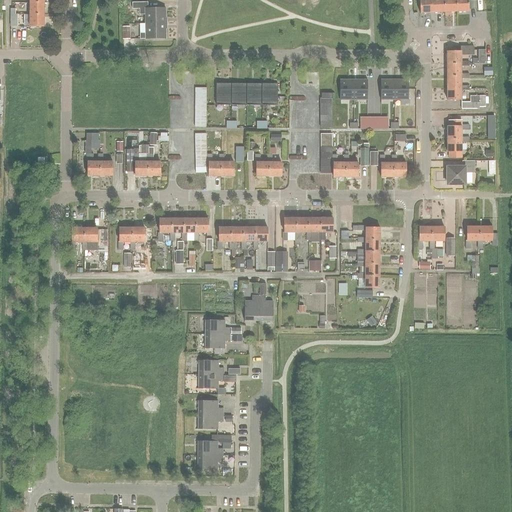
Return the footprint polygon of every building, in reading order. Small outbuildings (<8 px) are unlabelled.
[(419,0),(420,14),(432,13),(431,0),(419,0)] [(444,13),(443,0),(431,0),(432,13),(444,13)] [(443,0),(444,13),(457,12),(456,0),(443,0)] [(456,0),(457,12),(469,12),(468,0),(456,0)] [(30,3),(30,15),(44,15),(44,3),(30,3)] [(148,3),(132,3),(132,10),(139,10),(139,15),(145,15),(145,24),(166,24),(165,9),(148,9),(148,3)] [(30,15),(30,27),(44,28),(44,15),(30,15)] [(145,34),(140,34),(140,40),(166,39),(166,24),(145,24),(145,34)] [(130,40),(130,27),(122,27),(122,40),(130,40)] [(461,64),(461,63),(461,56),(474,56),(474,47),(460,47),(460,52),(447,52),(447,65),(461,64)] [(469,67),(469,64),(469,63),(461,63),(461,64),(447,65),(447,77),(461,77),(461,75),(461,67),(469,67)] [(492,68),(483,68),(484,76),(492,76),(492,68)] [(461,89),(461,87),(461,79),(469,79),(469,75),(461,75),(461,77),(447,77),(447,89),(461,89)] [(340,80),(340,100),(354,100),(354,80),(340,80)] [(354,80),(354,100),(367,100),(367,80),(354,80)] [(381,80),(381,100),(394,100),(394,80),(381,80)] [(394,80),(394,100),(408,100),(408,93),(408,80),(394,80)] [(232,103),(232,83),(217,83),(217,103),(232,103)] [(247,103),(247,83),(232,83),(232,103),(247,103)] [(262,103),(263,83),(247,83),(247,103),(262,103)] [(263,83),(262,103),(278,103),(278,83),(263,83)] [(469,91),(469,89),(469,87),(461,87),(461,89),(447,89),(447,101),(461,101),(461,92),(469,91)] [(478,110),(478,108),(478,97),(469,97),(469,103),(460,103),(460,110),(478,110)] [(461,140),(461,138),(461,131),(469,131),(469,126),(461,126),(461,121),(449,121),(449,128),(447,128),(447,140),(461,140)] [(167,137),(167,134),(160,134),(160,137),(158,137),(158,142),(168,142),(168,137),(167,137)] [(469,143),(469,140),(469,138),(461,138),(461,140),(447,140),(447,152),(449,152),(449,158),(461,158),(461,143),(469,143)] [(100,141),(98,141),(91,141),(91,150),(100,150),(100,141)] [(244,163),(245,148),(236,148),(236,163),(244,163)] [(368,150),(363,150),(360,150),(359,167),(368,167),(368,153),(368,150)] [(212,151),(207,152),(208,163),(208,177),(220,177),(220,163),(219,163),(212,163),(211,155),(210,155),(210,153),(212,153),(212,151)] [(100,177),(100,163),(98,163),(93,163),(93,155),(91,155),(86,155),(86,156),(86,163),(88,163),(87,177),(100,177)] [(98,155),(98,163),(100,163),(100,177),(112,177),(113,163),(103,163),(103,155),(98,155)] [(146,163),(146,155),(141,155),(134,155),(134,163),(135,163),(135,177),(147,177),(147,163),(146,163)] [(146,155),(146,163),(147,163),(147,177),(160,177),(160,163),(155,163),(155,155),(151,155),(148,155),(146,155)] [(219,155),(219,163),(220,163),(220,177),(233,177),(233,163),(224,163),(224,155),(219,155)] [(255,155),(255,164),(256,164),(256,177),(268,177),(269,163),(267,163),(260,163),(260,155),(255,155)] [(267,155),(267,163),(269,163),(268,177),(281,177),(281,163),(272,163),(272,155),(267,155)] [(345,164),(344,164),(336,164),(336,156),(332,156),(332,161),(332,164),(333,164),(333,178),(345,178),(345,164)] [(344,156),(344,164),(345,164),(345,178),(358,178),(358,164),(348,164),(348,156),(344,156)] [(380,156),(380,165),(381,165),(381,178),(393,178),(393,164),(392,164),(384,164),(384,156),(380,156)] [(392,156),(392,164),(393,164),(393,178),(406,178),(406,164),(396,164),(396,156),(392,156)] [(462,162),(462,168),(447,168),(447,185),(465,185),(465,174),(475,174),(474,162),(462,162)] [(287,233),(294,233),(296,233),(296,219),(284,219),(284,233),(283,233),(283,241),(287,241),(287,233)] [(301,233),(306,233),(308,233),(308,219),(296,219),(296,233),(294,233),(295,246),(301,245),(301,233)] [(318,233),(319,233),(320,233),(320,219),(308,219),(308,233),(306,233),(307,241),(308,241),(311,241),(311,242),(318,242),(318,233)] [(319,241),(320,241),(323,241),(323,233),(333,233),(332,219),(320,219),(320,233),(319,233),(319,241)] [(163,234),(170,234),(172,234),(172,220),(159,220),(159,234),(158,234),(158,242),(163,242),(163,234)] [(175,234),(182,234),(184,234),(184,220),(172,220),(172,234),(170,234),(170,242),(175,242),(175,234)] [(187,234),(194,234),(196,234),(196,220),(184,220),(184,234),(182,234),(182,242),(187,242),(187,234)] [(194,242),(196,242),(199,242),(199,234),(208,234),(208,220),(196,220),(196,234),(194,234),(194,242)] [(353,227),(353,231),(365,231),(365,239),(365,240),(379,240),(380,228),(366,228),(366,227),(353,227)] [(234,243),(241,242),(243,242),(243,228),(231,229),(231,243),(229,243),(229,251),(234,251),(234,243)] [(246,242),(253,242),(255,242),(255,228),(243,228),(243,242),(241,242),(241,251),(246,251),(246,242)] [(253,251),(255,251),(258,251),(258,242),(267,242),(267,228),(255,228),(255,242),(253,242),(253,251)] [(417,242),(417,250),(422,250),(422,242),(429,242),(430,242),(431,242),(431,228),(419,228),(419,242),(417,242)] [(430,242),(430,250),(431,250),(431,251),(432,258),(432,259),(436,259),(436,257),(436,251),(436,250),(434,250),(434,242),(436,242),(442,242),(445,242),(445,228),(431,228),(431,242),(430,242)] [(466,241),(466,250),(470,250),(470,242),(478,242),(479,242),(479,228),(467,228),(467,241),(466,241)] [(479,242),(478,242),(478,250),(480,250),(482,250),(482,242),(492,242),(492,228),(479,228),(479,242)] [(70,243),(70,251),(71,251),(75,251),(75,243),(82,243),(84,243),(84,229),(72,229),(72,243),(70,243)] [(84,243),(82,243),(82,251),(87,251),(87,243),(97,243),(97,229),(84,229),(84,243)] [(119,242),(118,242),(118,251),(123,251),(123,243),(130,243),(132,243),(132,229),(119,229),(119,242)] [(132,243),(130,243),(130,251),(135,251),(135,243),(144,243),(144,229),(132,229),(132,243)] [(222,243),(229,243),(231,243),(231,229),(219,229),(219,242),(217,242),(217,251),(222,251),(222,243)] [(357,239),(357,243),(365,243),(365,251),(365,252),(379,252),(379,240),(365,240),(365,239),(357,239)] [(446,239),(446,257),(455,257),(455,239),(446,239)] [(379,264),(379,252),(365,252),(365,251),(357,251),(357,253),(349,254),(349,258),(357,258),(357,255),(365,255),(365,263),(365,264),(379,264)] [(276,253),(276,267),(288,267),(288,253),(276,253)] [(132,255),(124,255),(123,269),(130,269),(130,258),(132,258),(132,255)] [(365,264),(365,263),(357,263),(357,267),(365,267),(365,275),(365,276),(379,276),(379,264),(365,264)] [(357,275),(357,279),(365,279),(365,289),(379,289),(379,276),(365,276),(365,275),(357,275)] [(244,302),(244,321),(258,321),(259,297),(252,297),(252,302),(244,302)] [(259,297),(258,321),(272,322),(273,302),(265,302),(265,297),(259,297)] [(373,319),(367,323),(371,328),(377,324),(374,320),(373,319)] [(205,321),(205,335),(230,335),(230,329),(224,328),(224,321),(205,321)] [(205,335),(205,349),(224,349),(224,342),(230,342),(230,335),(205,335)] [(199,361),(199,375),(223,376),(223,369),(218,369),(218,361),(199,361)] [(199,375),(199,389),(218,390),(218,382),(223,382),(223,376),(199,375)] [(198,401),(198,416),(223,416),(223,409),(217,409),(218,402),(198,401)] [(198,416),(198,430),(217,430),(217,423),(223,423),(223,416),(198,416)] [(198,456),(222,456),(222,449),(219,449),(219,444),(217,444),(217,442),(198,442),(198,456)] [(198,456),(198,470),(217,470),(217,463),(222,463),(222,456),(198,456)]
